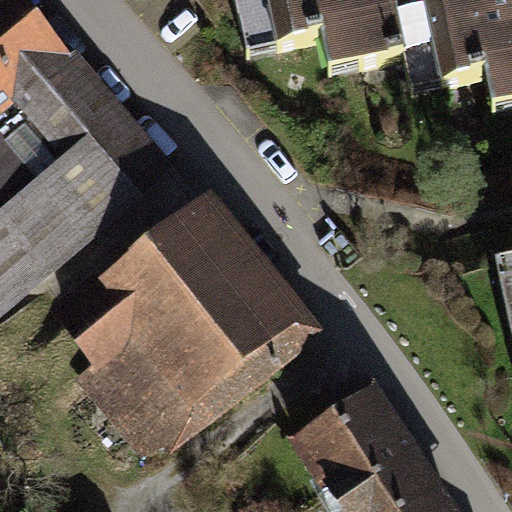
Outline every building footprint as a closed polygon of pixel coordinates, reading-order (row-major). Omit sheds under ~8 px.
[(44,273),(162,173),(61,53),(56,56),(8,0),(0,0),(0,297),(21,280),(44,273)] [(234,0),(240,24),(270,18),(277,53),(352,37),(360,72),(406,62),(394,5),(411,2),(410,0),(234,0)] [(511,0),(410,0),(411,2),(394,5),(406,62),(434,56),(442,90),(511,75),(511,0)] [(213,419),(297,352),(194,222),(179,234),(171,223),(118,265),(126,276),(109,290),(211,417),(213,419)] [(511,260),(497,264),(511,333),(511,260)] [(211,417),(109,290),(73,317),(106,360),(103,363),(164,439),(151,449),(181,442),(211,417)] [(151,449),(164,439),(103,363),(83,378),(144,454),(151,449)] [(371,397),(297,445),(340,509),(413,461),(371,397)] [(447,511),(413,461),(340,509),(341,511),(447,511)]
